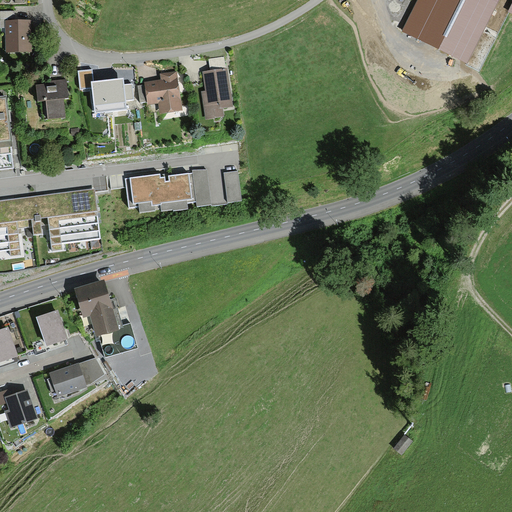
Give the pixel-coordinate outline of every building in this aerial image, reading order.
[(511,0),(422,0),(409,29),(464,56),(491,0),(511,0),(511,9),(510,13),(511,14),(511,0)] [(28,23),(4,22),(3,55),(27,55),(28,23)] [(204,91),(201,91),(205,120),(225,117),(224,108),(232,107),(224,56),(208,59),(209,70),(202,71),(204,91)] [(160,83),(144,85),(147,106),(158,104),(159,115),(180,113),(175,74),(159,76),(160,83)] [(65,82),(34,85),(36,105),(46,104),(47,119),(64,117),(62,100),(66,99),(65,82)] [(131,84),(88,88),(90,107),(101,106),(102,115),(126,113),(125,102),(133,101),(131,84)] [(5,100),(0,100),(0,155),(11,154),(5,100)] [(159,177),(130,181),(134,203),(153,200),(153,204),(192,199),(188,176),(160,181),(159,177)] [(102,247),(95,190),(0,200),(0,258),(21,256),(19,237),(47,234),(49,253),(102,247)] [(101,284),(74,293),(82,318),(90,315),(97,337),(116,331),(101,284)] [(66,339),(57,312),(38,319),(47,346),(66,339)] [(0,361),(17,356),(8,330),(0,332),(0,361)] [(77,366),(51,375),(59,396),(84,387),(77,366)] [(1,399),(9,427),(34,420),(26,391),(1,399)] [(413,442),(404,436),(394,450),(402,456),(413,442)]
